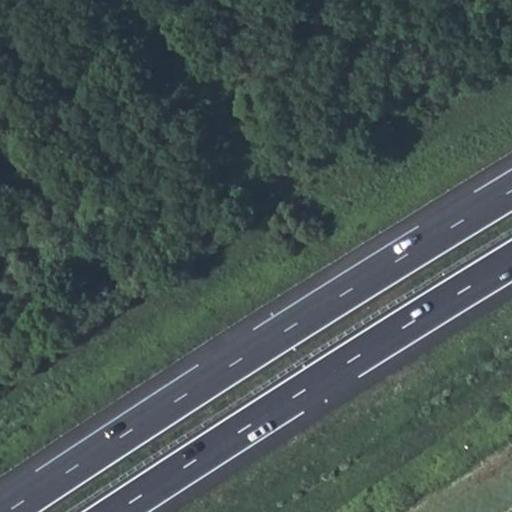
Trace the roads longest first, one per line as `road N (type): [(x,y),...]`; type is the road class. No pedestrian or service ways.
road 1 (motorway): [(511,191),(9,511)]
road 2 (motorway): [(117,511),(511,261)]
